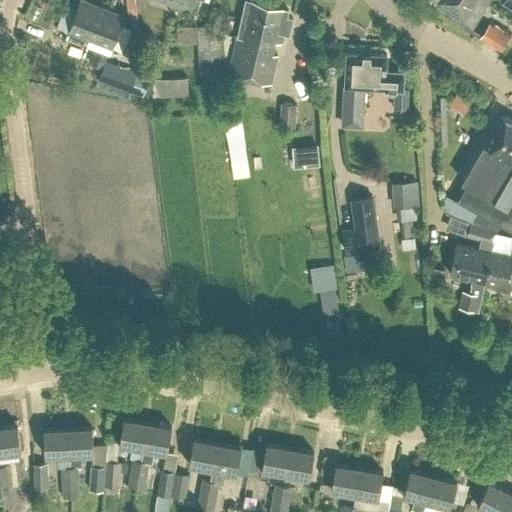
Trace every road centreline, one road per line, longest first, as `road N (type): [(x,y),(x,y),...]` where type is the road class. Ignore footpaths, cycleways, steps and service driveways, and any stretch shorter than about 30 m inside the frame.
road 1 (residential): [(45,371),(101,367),(511,439)]
road 2 (residential): [(29,220),(2,25)]
road 3 (unclassified): [(511,80),(380,0)]
road 4 (residential): [(45,371),(29,220)]
